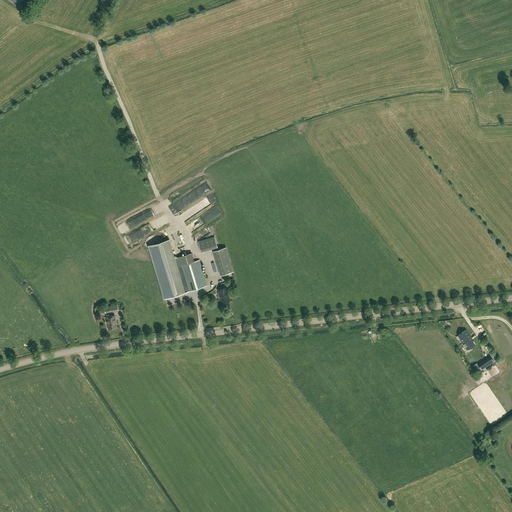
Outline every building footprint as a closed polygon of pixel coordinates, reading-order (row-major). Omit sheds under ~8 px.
[(183,205),(214,187),(209,179),(177,197),(178,198),(174,201),(178,207),(183,205)] [(205,204),(217,197),(213,189),(201,196),(205,204)] [(143,214),(128,219),(130,225),(143,220),(142,217),(144,217),(143,214)] [(135,237),(164,225),(161,218),(132,229),(135,237)] [(198,241),(201,252),(218,247),(214,236),(198,241)] [(207,286),(199,260),(194,261),(191,253),(175,258),(169,239),(148,245),(163,298),(178,294),(184,292),(207,286)] [(233,271),(226,247),(213,251),(220,275),(233,271)] [(226,287),(217,289),(218,293),(217,293),(219,299),(220,299),(221,303),(230,300),(226,287)] [(106,317),(109,329),(117,327),(114,315),(106,317)] [(471,338),(466,330),(459,334),(459,335),(458,336),(460,339),(467,349),(473,344),(470,339),(471,338)] [(481,369),(493,361),(490,356),(478,364),(481,369)]
